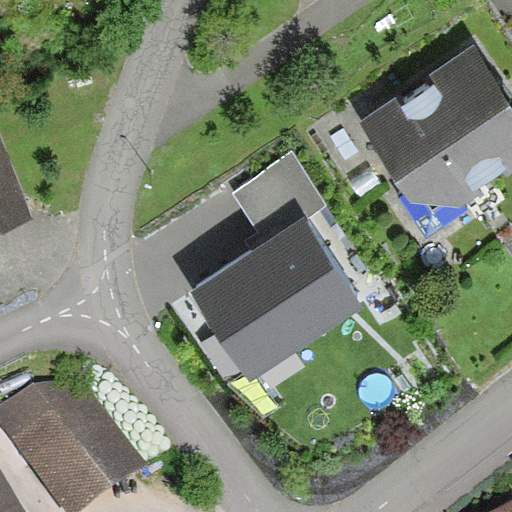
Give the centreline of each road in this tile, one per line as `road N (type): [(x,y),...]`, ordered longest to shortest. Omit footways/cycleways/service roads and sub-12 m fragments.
road 1 (residential): [(98,295),(114,191),(176,0)]
road 2 (residential): [(258,511),(98,295)]
road 3 (residential): [(371,511),(511,405)]
